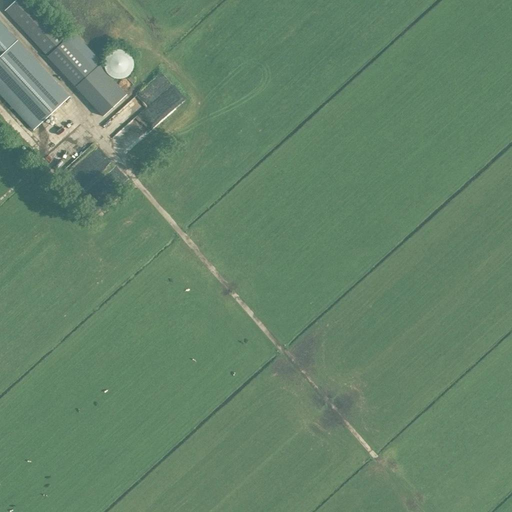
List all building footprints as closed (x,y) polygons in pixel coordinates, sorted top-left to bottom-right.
[(75,86),(94,69),(66,38),(64,40),(26,0),(21,0),(9,11),(49,54),(47,56),(75,86)] [(0,93),(34,130),(46,118),(69,97),(0,22),(0,93)] [(128,76),(131,71),(132,66),(131,61),(128,56),(123,53),(119,52),(113,53),(109,56),(106,60),(105,66),(106,71),(109,75),(113,78),(119,79),(124,78),(128,76)] [(99,65),(75,87),(103,116),(126,94),(99,65)] [(167,80),(159,72),(134,95),(142,104),(167,80)] [(111,133),(121,147),(154,123),(150,119),(177,99),(169,89),(111,133)] [(75,157),(89,142),(81,134),(77,138),(74,135),(63,145),(75,157)]
